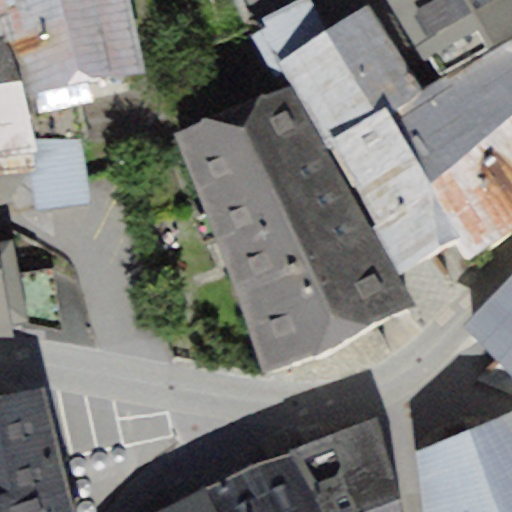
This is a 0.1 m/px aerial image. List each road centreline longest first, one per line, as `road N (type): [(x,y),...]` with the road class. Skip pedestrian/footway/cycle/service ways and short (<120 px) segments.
road 1 (residential): [(259,405),(0,348)]
road 2 (residential): [(422,349),(393,376),(322,400),(259,405)]
road 3 (residential): [(259,405),(198,443),(128,511)]
road 4 (residential): [(511,247),(422,349)]
